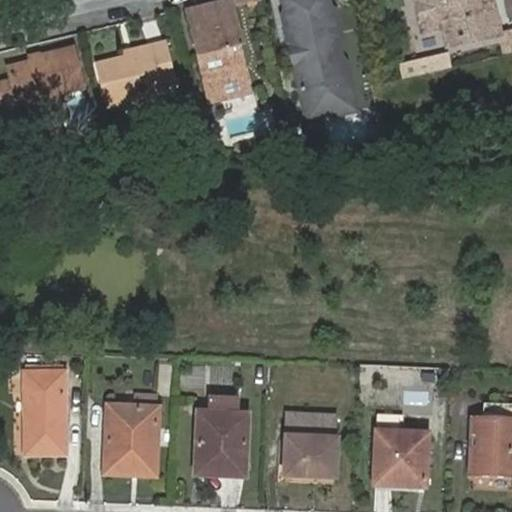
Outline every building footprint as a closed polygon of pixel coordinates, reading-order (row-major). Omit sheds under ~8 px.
[(186,11),(194,42),(201,41),(203,53),(197,55),(209,103),(250,92),(238,44),(242,43),(231,0),(186,11)] [(325,0),(280,0),(284,14),(282,19),(289,49),(298,54),(299,60),(294,68),(307,119),(329,113),(338,98),(353,94),(345,64),(341,61),(335,40),(338,36),(332,11),(327,9),(325,0)] [(413,0),(422,34),(442,29),(446,49),(499,35),(491,0),(413,0)] [(201,41),(194,42),(197,55),(203,53),(201,41)] [(124,59),(124,57),(98,64),(108,107),(160,94),(158,82),(173,78),(164,42),(150,46),(152,52),(124,59)] [(123,53),(124,57),(124,59),(152,52),(150,46),(123,53)] [(40,60),(29,62),(8,68),(11,80),(0,82),(0,95),(6,120),(20,116),(17,104),(83,88),(73,47),(39,55),(40,60)] [(298,54),(289,49),(294,68),(299,60),(298,54)] [(28,54),(29,62),(40,60),(39,55),(38,52),(28,54)] [(334,116),(357,111),(353,94),(338,98),(329,113),(334,116)] [(290,123),(295,148),(311,149),(307,120),(290,123)] [(269,131),(273,147),(284,144),(280,128),(269,131)] [(290,164),(290,176),(305,177),(305,165),(290,164)] [(25,373),(25,455),(63,455),(63,374),(25,373)] [(436,374),(424,373),(424,384),(435,384),(436,374)] [(133,393),(134,408),(158,409),(159,393),(133,393)] [(197,413),(194,475),(243,477),(246,415),(237,414),(238,399),(209,398),(208,413),(197,413)] [(472,419),(469,474),(511,475),(511,404),(484,403),(483,419),(472,419)] [(107,408),(105,468),(130,468),(130,476),(155,477),(158,409),(134,408),(107,408)] [(287,415),(286,437),(304,437),(305,416),(287,415)] [(377,415),(374,486),(424,487),(427,435),(403,433),(403,415),(377,415)] [(304,437),(286,437),(284,477),(333,479),(336,417),(305,416),(304,437)] [(130,468),(105,468),(104,475),(130,476),(130,468)]
